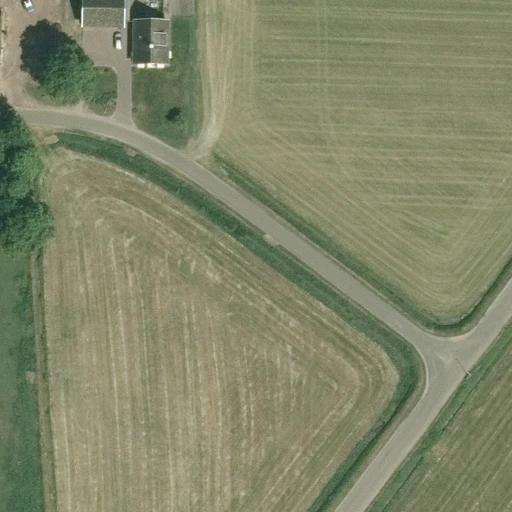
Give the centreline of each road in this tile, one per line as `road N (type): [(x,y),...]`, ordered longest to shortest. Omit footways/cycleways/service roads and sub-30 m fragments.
road 1 (unclassified): [(455,368),(160,151),(90,124),(0,114)]
road 2 (unclassified): [(349,511),(455,368)]
